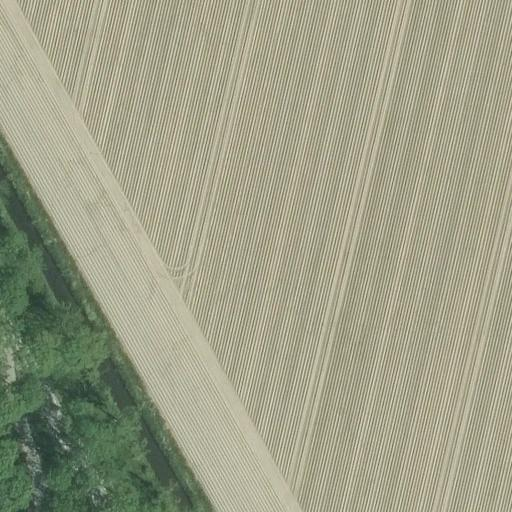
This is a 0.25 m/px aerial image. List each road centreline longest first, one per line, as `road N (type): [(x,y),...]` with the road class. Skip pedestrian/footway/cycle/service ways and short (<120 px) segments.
road 1 (track): [(204,511),(0,147)]
road 2 (unclassified): [(109,511),(0,318)]
